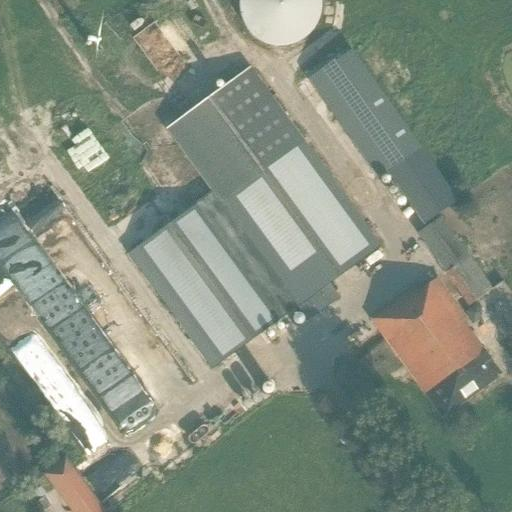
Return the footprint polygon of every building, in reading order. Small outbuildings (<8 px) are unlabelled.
[(186,16),(175,1),(157,15),(168,30),(186,16)] [(155,18),(136,31),(160,67),(180,54),(155,18)] [(349,52),(309,80),(377,177),(418,148),(349,52)] [(379,249),(248,70),(167,129),(213,192),(133,250),(218,366),(297,309),(307,323),(340,299),(330,285),(379,249)] [(457,204),(420,148),(385,172),(422,227),(457,204)] [(440,219),(417,235),(469,307),(492,290),(440,219)] [(414,288),(370,320),(442,419),(501,376),(463,322),(466,320),(437,279),(417,293),(414,288)] [(93,511),(85,502),(71,511),(93,511)]
